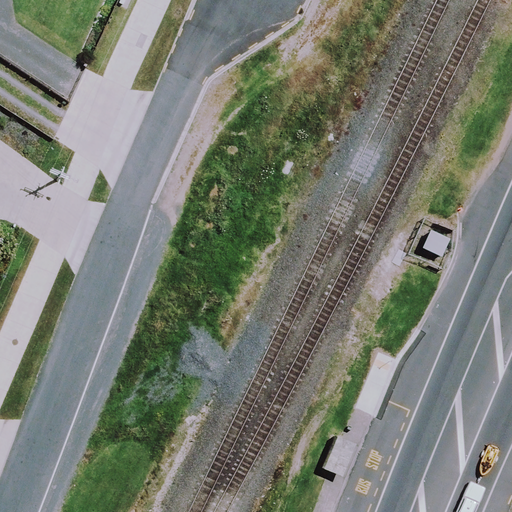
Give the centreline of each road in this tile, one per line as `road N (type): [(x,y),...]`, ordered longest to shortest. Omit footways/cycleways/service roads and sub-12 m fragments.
road 1 (residential): [(16,511),(147,182),(230,0)]
road 2 (secondary): [(428,511),(511,312)]
